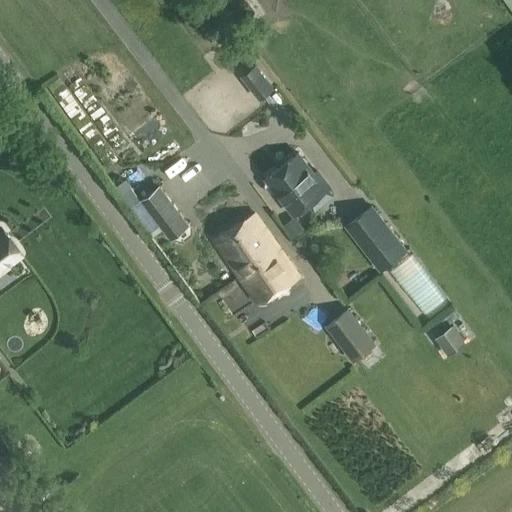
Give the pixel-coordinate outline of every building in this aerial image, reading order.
[(266,5),(262,0),(225,0),(223,2),(239,24),(266,5)] [(241,75),(260,99),(275,87),(256,63),(241,75)] [(314,173),(298,152),(267,177),(269,180),(266,182),(266,185),(271,191),(274,191),(276,189),(295,213),(329,186),(317,171),(314,173)] [(114,179),(122,191),(132,184),(123,172),(114,179)] [(206,196),(221,183),(212,173),(197,185),(206,196)] [(160,185),(141,199),(170,238),(189,224),(160,185)] [(345,225),(381,271),(408,249),(373,203),(345,225)] [(257,250),(275,239),(255,212),(214,236),(240,275),(264,260),(257,250)] [(288,227),(296,236),(306,228),(298,219),(288,227)] [(0,268),(21,253),(2,227),(0,228),(0,268)] [(300,274),(275,239),(257,250),(264,260),(240,275),(259,302),(300,274)] [(325,324),(353,361),(376,344),(349,307),(325,324)] [(241,322),(248,335),(267,325),(260,312),(241,322)] [(402,330),(388,340),(401,358),(415,348),(402,330)]
